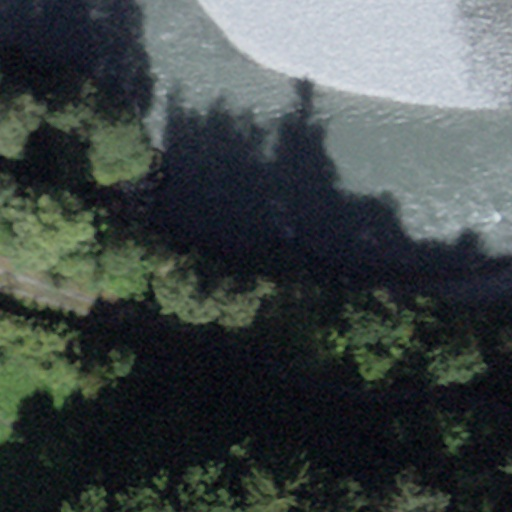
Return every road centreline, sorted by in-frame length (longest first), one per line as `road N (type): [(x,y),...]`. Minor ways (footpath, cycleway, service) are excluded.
road 1 (track): [(0,272),(356,382)]
road 2 (track): [(511,425),(498,413),(356,382)]
